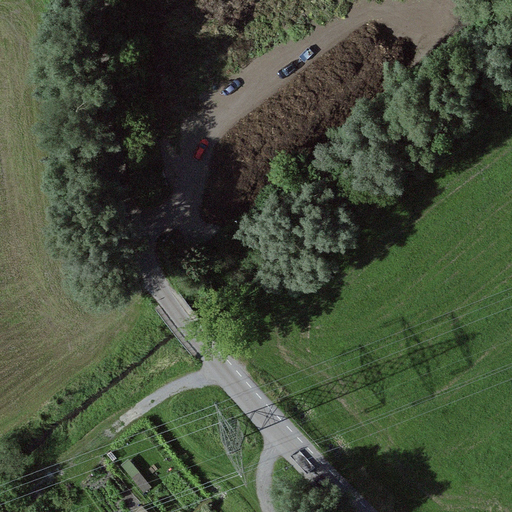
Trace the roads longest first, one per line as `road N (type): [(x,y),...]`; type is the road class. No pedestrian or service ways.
road 1 (unclassified): [(358,511),(210,357),(132,234),(112,146),(95,0)]
road 2 (unknown): [(210,357),(6,511)]
